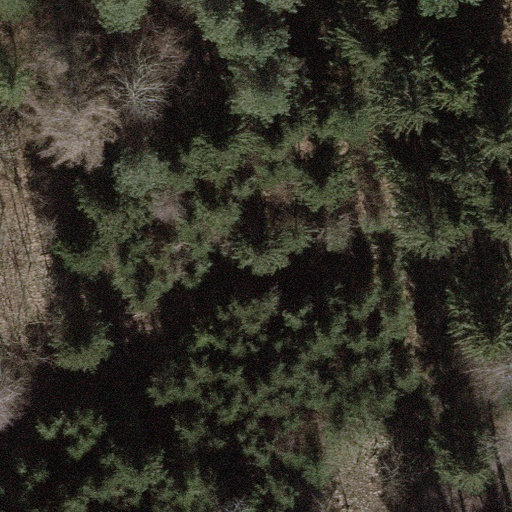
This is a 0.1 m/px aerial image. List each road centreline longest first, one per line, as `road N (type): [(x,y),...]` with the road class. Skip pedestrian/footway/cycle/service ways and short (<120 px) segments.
road 1 (track): [(511,497),(408,511),(499,170)]
road 2 (track): [(408,511),(511,437)]
